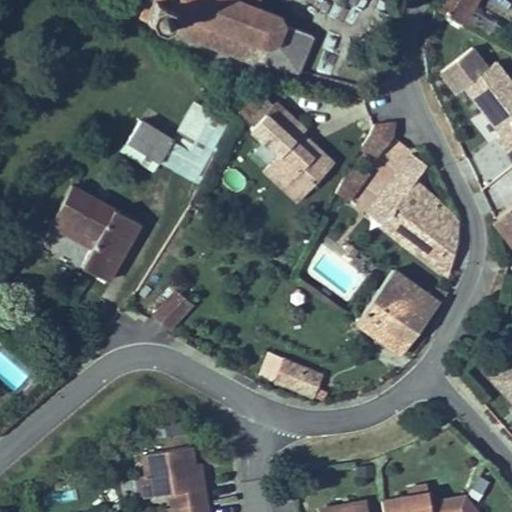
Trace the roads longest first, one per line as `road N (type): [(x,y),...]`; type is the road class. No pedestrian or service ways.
road 1 (unclassified): [(422,378),(482,254),(445,154),(405,97),(419,0)]
road 2 (unclassified): [(0,492),(188,368),(230,368),(264,412)]
road 3 (unclassified): [(264,412),(374,415),(422,378)]
road 4 (unclassified): [(422,378),(511,476)]
